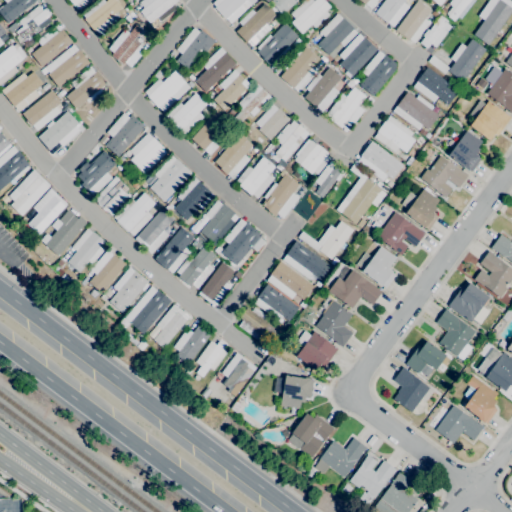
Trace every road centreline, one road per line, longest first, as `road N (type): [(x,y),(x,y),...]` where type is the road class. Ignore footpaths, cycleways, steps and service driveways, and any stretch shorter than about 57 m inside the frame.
road 1 (trunk): [(0,343),(224,511)]
road 2 (residential): [(511,168),(347,393)]
road 3 (trunk): [(294,511),(92,360)]
road 4 (residential): [(347,393),(501,511)]
